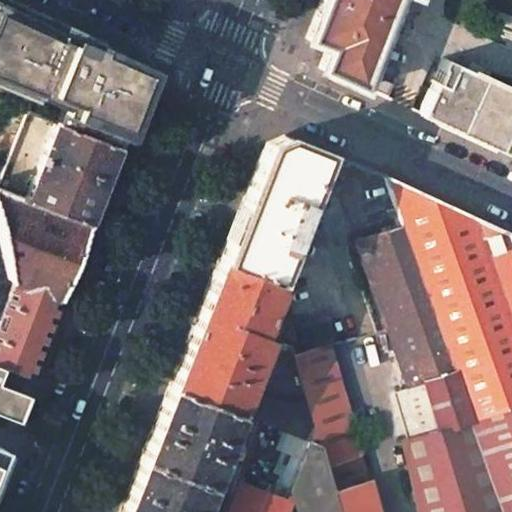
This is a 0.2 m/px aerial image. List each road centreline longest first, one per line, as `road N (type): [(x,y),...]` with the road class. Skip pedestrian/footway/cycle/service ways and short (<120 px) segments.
road 1 (secondary): [(41,511),(222,58)]
road 2 (residential): [(222,58),(511,197)]
road 3 (residential): [(89,0),(222,58)]
